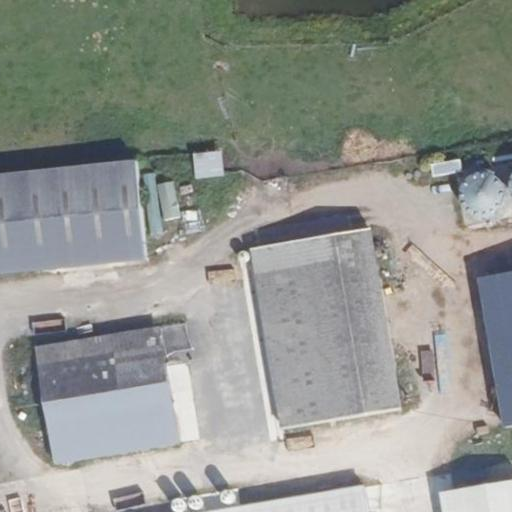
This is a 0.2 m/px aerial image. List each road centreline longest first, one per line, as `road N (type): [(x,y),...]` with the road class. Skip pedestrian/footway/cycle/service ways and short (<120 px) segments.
road 1 (track): [(0,293),(186,278),(253,223),(395,203),(444,252),(511,242)]
road 2 (unknown): [(240,453),(404,426),(450,396),(454,351),(421,229)]
road 3 (unknown): [(0,360),(35,458),(55,475),(240,453)]
road 4 (unknown): [(186,278),(240,453)]
